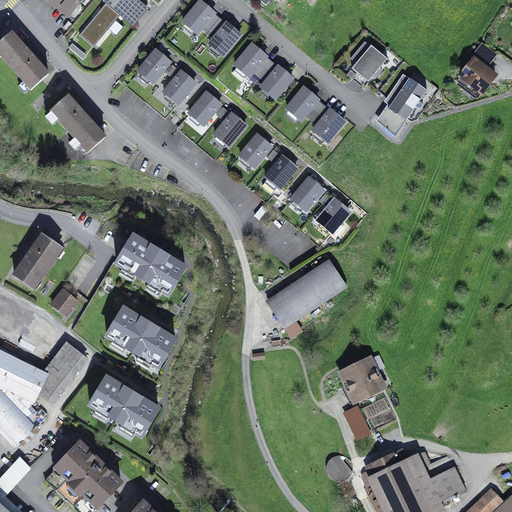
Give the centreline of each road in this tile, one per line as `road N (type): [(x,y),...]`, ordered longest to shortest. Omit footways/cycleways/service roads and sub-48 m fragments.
road 1 (unclassified): [(222,212),(248,283),(247,400),(267,460),(299,511)]
road 2 (residential): [(92,94),(222,212)]
road 3 (residential): [(229,0),(363,110)]
road 4 (unknown): [(0,287),(94,356),(61,399)]
road 5 (residential): [(8,0),(92,94)]
road 6 (residential): [(92,94),(173,0)]
